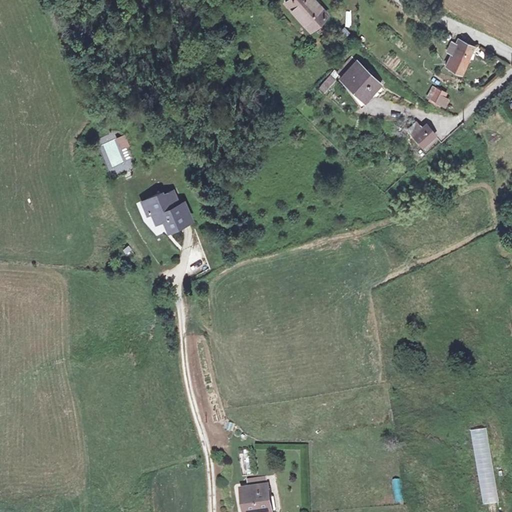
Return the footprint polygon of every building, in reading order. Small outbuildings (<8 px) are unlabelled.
[(285,0),(285,1),(308,29),(325,15),(313,0),(285,0)] [(461,73),(473,49),(457,41),(454,47),(452,46),(451,48),(448,47),(445,53),(449,55),(444,66),(461,73)] [(359,61),(343,74),(363,99),(379,85),(359,61)] [(432,86),(426,100),(446,107),(451,93),(432,86)] [(413,141),(422,135),(417,128),(408,135),(413,141)] [(426,132),(422,135),(413,141),(421,153),(434,143),(426,132)] [(116,138),(121,151),(130,147),(125,135),(116,138)] [(157,212),(164,235),(188,227),(182,209),(176,210),(172,198),(159,202),(157,196),(139,202),(143,215),(157,212)] [(249,478),(250,487),(266,485),(265,476),(249,478)] [(395,503),(404,502),(401,478),(393,479),(395,503)] [(266,485),(250,487),(243,488),(247,511),(250,511),(270,509),(266,485)]
